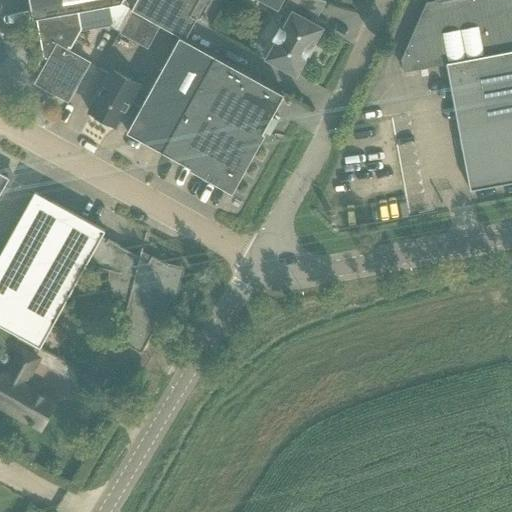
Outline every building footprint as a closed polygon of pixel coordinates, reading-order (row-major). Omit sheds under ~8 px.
[(29,0),(33,20),(36,20),(78,12),(112,6),(103,22),(119,31),(131,10),(136,0),(29,0)] [(131,10),(132,10),(179,37),(184,40),(196,19),(197,19),(207,0),(136,0),(131,10)] [(257,0),(278,11),(282,3),(287,5),(284,10),(290,13),(291,14),(283,29),(279,27),(271,40),(276,42),(267,59),(274,62),(277,64),(276,66),(284,71),(285,69),(295,74),(304,58),(305,59),(313,45),(312,45),(320,29),(311,24),(323,2),(325,3),(326,2),(319,0),(257,0)] [(511,0),(435,0),(426,2),(401,60),(403,72),(447,64),(511,51),(511,0)] [(49,60),(36,83),(67,100),(88,63),(67,51),(68,47),(70,48),(81,29),(78,12),(36,20),(43,57),(49,60)] [(214,57),(184,40),(179,37),(129,128),(127,133),(141,141),(161,152),(214,57)] [(511,51),(447,64),(464,153),(471,189),(511,181),(511,51)] [(214,57),(161,152),(190,168),(191,166),(198,170),(197,172),(220,185),(221,184),(223,179),(231,177),(236,179),(236,180),(237,180),(284,96),(249,76),(214,57)] [(112,70),(88,111),(95,115),(93,118),(107,126),(109,123),(115,126),(139,84),(112,70)] [(0,196),(2,198),(3,199),(14,180),(9,178),(11,173),(0,166),(0,196)] [(0,325),(40,348),(86,265),(100,239),(105,231),(35,192),(0,254),(0,325)] [(106,242),(100,239),(86,265),(119,273),(119,275),(119,277),(119,280),(120,282),(120,284),(122,286),(123,287),(125,289),(126,290),(128,291),(130,292),(118,341),(141,354),(170,301),(174,301),(182,269),(167,265),(151,256),(148,262),(140,258),(139,257),(107,240),(106,242)] [(6,377),(2,374),(0,377),(0,404),(29,421),(28,423),(33,425),(34,423),(41,427),(55,404),(23,386),(37,359),(21,350),(6,377)]
